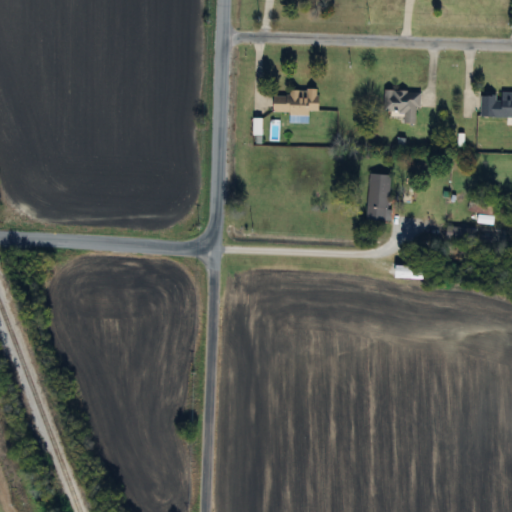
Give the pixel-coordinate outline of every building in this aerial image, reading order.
[(316,89),(287,90),(287,95),(270,95),(271,114),(307,114),(307,112),(316,111),(316,89)] [(381,112),(401,113),(400,123),(416,124),(417,92),(382,90),(381,112)] [(478,95),(478,118),(511,118),(511,92),(496,93),(496,95),(478,95)] [(389,175),(366,175),(365,221),(388,221),(389,175)] [(490,216),(493,201),(468,196),(465,211),(490,216)] [(473,229),(444,226),(443,240),(472,243),(473,229)]
